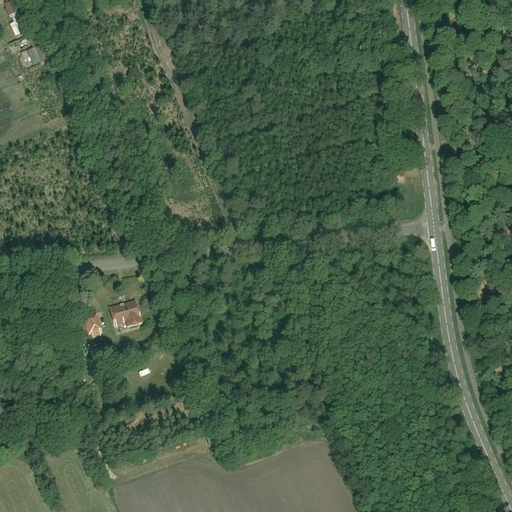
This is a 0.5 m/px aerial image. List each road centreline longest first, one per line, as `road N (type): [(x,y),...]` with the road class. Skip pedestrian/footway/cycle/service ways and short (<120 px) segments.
road 1 (unclassified): [(0,276),(433,226)]
road 2 (tertiary): [(511,511),(460,389),(433,226)]
road 3 (tertiary): [(433,226),(405,0)]
